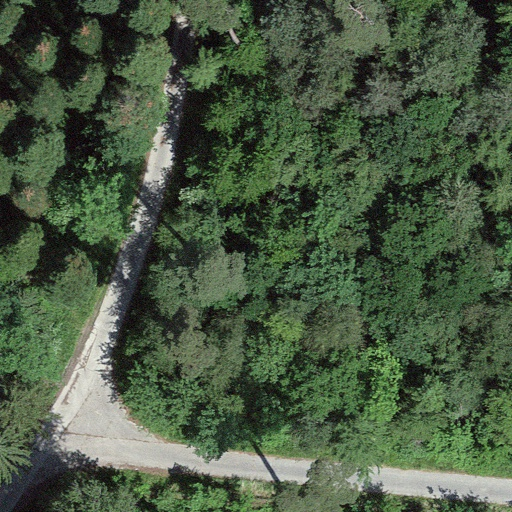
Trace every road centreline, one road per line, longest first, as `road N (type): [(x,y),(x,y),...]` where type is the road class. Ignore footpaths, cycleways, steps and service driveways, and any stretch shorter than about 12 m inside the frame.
road 1 (track): [(0,511),(62,417),(159,186),(198,0)]
road 2 (track): [(62,417),(198,462),(511,493)]
